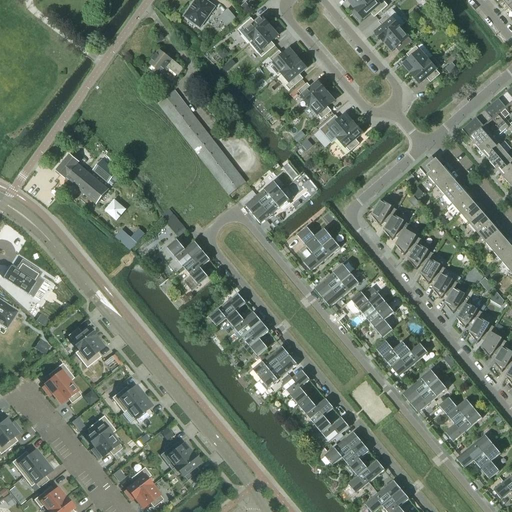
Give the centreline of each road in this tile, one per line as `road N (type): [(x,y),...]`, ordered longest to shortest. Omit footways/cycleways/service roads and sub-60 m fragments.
road 1 (residential): [(486,511),(235,215),(214,228),(215,250),(432,511)]
road 2 (residential): [(511,416),(352,222),(358,202),(425,145)]
road 3 (residential): [(258,511),(250,483),(95,296)]
road 4 (residential): [(0,209),(148,0)]
road 5 (residential): [(288,0),(285,15),(367,110),(394,111)]
road 6 (residential): [(23,383),(126,511)]
road 7 (residential): [(394,111),(397,87),(322,0)]
